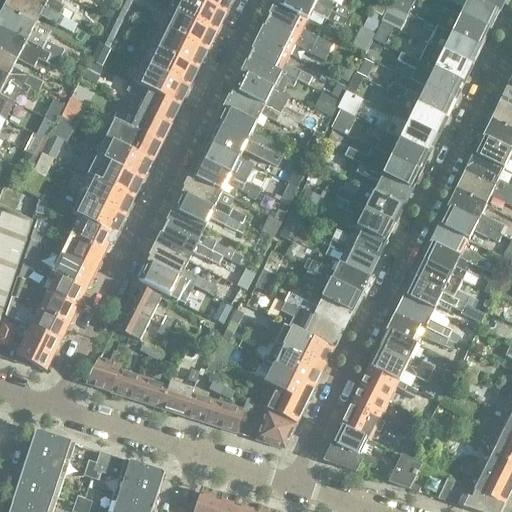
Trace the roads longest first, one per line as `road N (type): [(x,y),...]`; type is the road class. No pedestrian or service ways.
road 1 (residential): [(511,32),(292,483)]
road 2 (residential): [(43,402),(60,388),(254,0)]
road 3 (residential): [(197,451),(43,402)]
